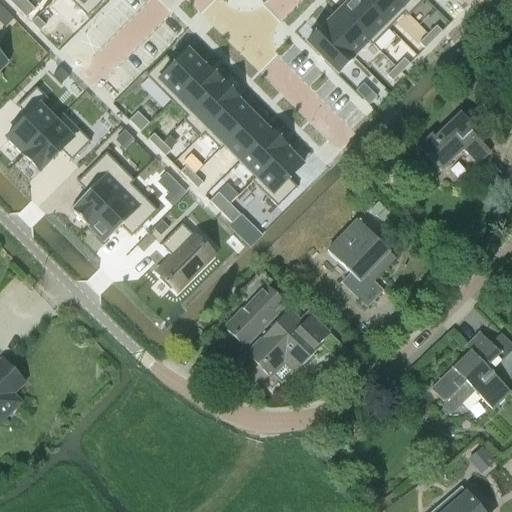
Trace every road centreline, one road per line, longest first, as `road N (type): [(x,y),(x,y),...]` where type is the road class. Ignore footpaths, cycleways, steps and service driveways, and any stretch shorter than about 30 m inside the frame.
road 1 (unclassified): [(511,245),(337,408),(302,420),(258,421),(210,404),(142,358),(0,216)]
road 2 (residential): [(333,127),(245,38)]
